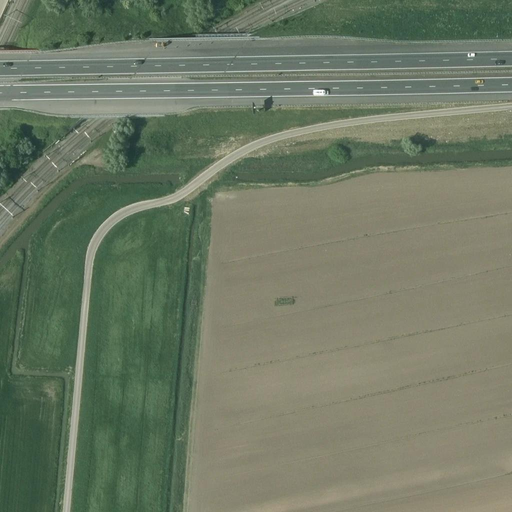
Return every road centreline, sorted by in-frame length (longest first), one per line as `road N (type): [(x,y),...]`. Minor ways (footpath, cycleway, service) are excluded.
road 1 (motorway): [(511,59),(0,69)]
road 2 (motorway): [(0,94),(511,85)]
